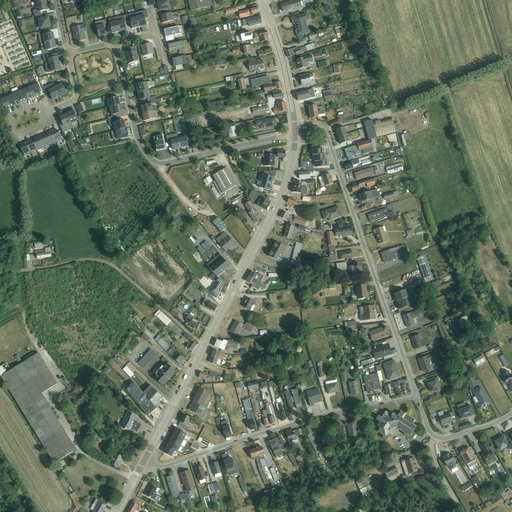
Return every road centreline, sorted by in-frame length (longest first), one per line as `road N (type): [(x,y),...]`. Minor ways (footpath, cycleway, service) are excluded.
road 1 (residential): [(414,396),(328,139),(320,130),(294,130)]
road 2 (residential): [(145,459),(161,467),(304,420),(414,396)]
road 3 (residential): [(115,47),(135,131),(153,161),(294,136)]
road 4 (tertiary): [(203,346),(281,198),(294,136)]
road 5 (tertiary): [(294,130),(263,0)]
road 6 (tertiary): [(145,459),(203,346)]
road 7 (residential): [(414,396),(440,438),(511,413)]
road 8 (track): [(0,277),(93,259),(117,269)]
